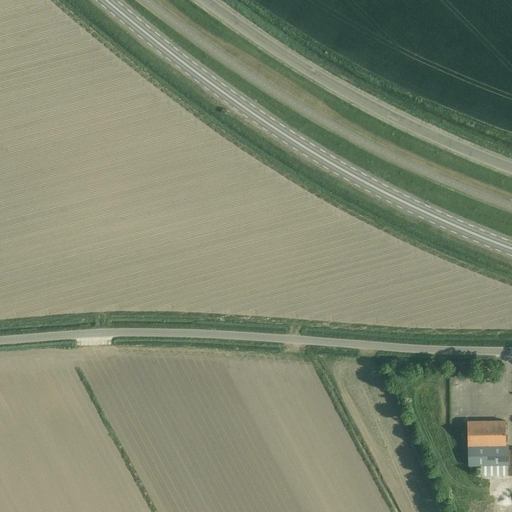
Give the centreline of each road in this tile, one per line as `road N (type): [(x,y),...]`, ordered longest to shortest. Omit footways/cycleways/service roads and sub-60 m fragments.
road 1 (unclassified): [(511,351),(202,333),(0,341)]
road 2 (primary): [(511,247),(380,191),(279,131),(107,0)]
road 3 (unclassified): [(511,171),(333,86),(206,0)]
